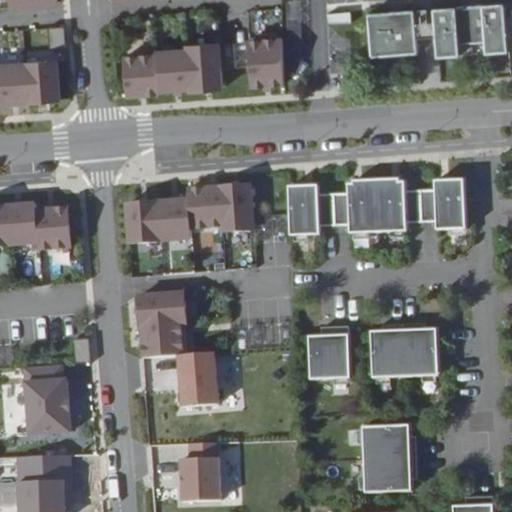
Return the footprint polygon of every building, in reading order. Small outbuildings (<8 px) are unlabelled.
[(67,15),(66,0),(20,0),(21,18),(67,15)] [(132,0),(134,15),(173,13),(172,0),(132,0)] [(439,10),(443,57),(464,56),(463,48),(490,46),(491,53),(511,51),(511,48),(509,4),(439,10)] [(380,14),(383,55),(427,52),(424,11),(380,14)] [(58,61),(74,60),(73,38),(56,39),(58,61)] [(261,49),(266,95),(298,92),(293,46),(261,49)] [(137,70),(142,109),(174,105),(173,103),(204,99),(204,102),(236,98),(231,52),(199,56),(199,60),(169,63),(169,66),(137,70)] [(34,74),(36,113),(68,111),(65,72),(34,74)] [(34,74),(3,75),(3,77),(5,115),(36,113),(34,74)] [(407,193),(383,194),(385,245),(413,246),(413,237),(428,237),(427,205),(412,206),(411,196),(407,196),(407,193)] [(356,238),(356,246),(385,245),(383,194),(359,195),(359,198),(355,198),(355,207),(340,208),(341,238),(356,238)] [(441,205),(427,205),(428,237),(442,236),(442,245),(474,244),(473,194),(440,195),(441,205)] [(257,198),(225,201),(228,240),(228,247),(260,245),(257,198)] [(325,199),(296,200),(298,250),(327,249),(326,239),(341,238),(340,208),(325,208),(325,199)] [(228,240),(225,201),(194,203),(195,213),(197,243),(228,240)] [(195,213),(164,215),(166,255),(197,253),(197,243),(195,213)] [(76,260),(73,220),(42,222),(41,215),(0,217),(0,257),(44,255),(44,262),(76,260)] [(166,255),(164,215),(132,217),(134,257),(166,255)] [(143,309),(145,341),(184,338),(192,338),(189,306),(143,309)] [(425,329),(410,330),(411,382),(445,381),(443,335),(432,335),(425,335),(425,329)] [(411,382),(410,330),(396,330),(396,336),(388,337),(377,337),(379,383),(411,382)] [(328,342),(315,342),(317,385),(357,384),(355,332),(340,333),(340,341),(328,342)] [(328,342),(340,341),(340,333),(327,333),(328,342)] [(145,341),(147,371),(182,369),(186,369),(184,338),(145,341)] [(78,376),(94,374),(93,350),(76,351),(78,376)] [(217,366),(182,369),(185,421),(221,418),(217,366)] [(64,376),(27,379),(31,445),(72,443),(69,391),(65,391),(64,376)] [(368,432),(369,465),(422,463),(421,449),(415,449),(415,430),(368,432)] [(422,463),(369,465),(370,498),(417,497),(417,478),(422,478),(422,463)] [(224,511),(224,474),(183,475),(183,511),(224,511)] [(65,511),(65,492),(20,493),(20,511),(65,511)] [(497,511),(498,501),(482,502),(483,510),(458,511),(497,511)] [(470,511),(483,510),(482,502),(470,502),(470,511)]
